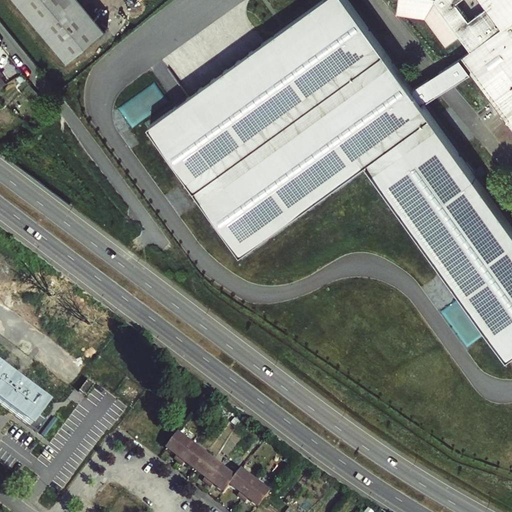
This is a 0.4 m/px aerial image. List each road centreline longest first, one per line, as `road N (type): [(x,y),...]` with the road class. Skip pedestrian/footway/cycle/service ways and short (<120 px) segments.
road 1 (primary): [(468,511),(338,429),(0,173)]
road 2 (primary): [(0,206),(416,511)]
road 3 (residential): [(0,28),(160,237)]
road 4 (residential): [(227,511),(118,431),(57,511)]
